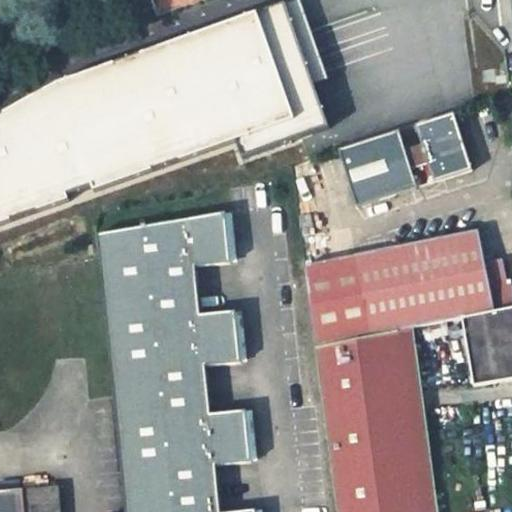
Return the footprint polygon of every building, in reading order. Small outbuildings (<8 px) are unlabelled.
[(139,0),(143,14),(172,3),(180,0),(139,0)] [(330,129),(281,7),(59,88),(0,119),(0,231),(238,144),(244,160),(330,129)] [(456,114),(341,152),(359,209),(419,189),(402,138),(420,132),(436,184),(474,171),(456,114)] [(493,141),(481,145),(486,162),(498,158),(493,141)] [(228,215),(100,242),(105,303),(201,293),(198,269),(233,265),(228,215)] [(468,319),(511,310),(511,282),(506,284),(505,279),(509,278),(506,258),(487,262),(480,230),(358,253),(308,263),(319,348),(373,337),(414,329),(468,319)] [(201,293),(105,303),(116,403),(211,392),(209,369),(244,365),(238,313),(203,317),(201,293)] [(511,310),(468,319),(478,387),(511,382),(511,310)] [(373,337),(319,348),(334,465),(339,511),(439,511),(414,329),(373,337)] [(211,392),(116,403),(127,502),(222,492),(219,468),(255,464),(249,412),(214,416),(211,392)] [(62,511),(61,484),(0,488),(0,511),(62,511)] [(224,511),(222,492),(127,502),(127,511),(259,511),(260,511),(257,511),(224,511)]
